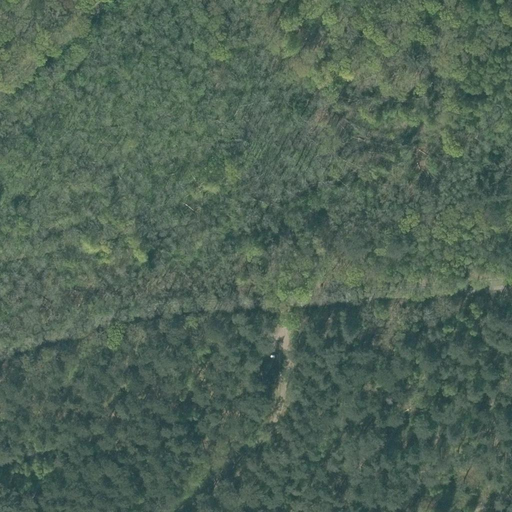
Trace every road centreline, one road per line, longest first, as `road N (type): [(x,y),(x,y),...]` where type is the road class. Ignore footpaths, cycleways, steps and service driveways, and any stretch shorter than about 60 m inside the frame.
road 1 (unclassified): [(511,282),(140,311),(0,351)]
road 2 (unclassified): [(104,0),(0,92)]
